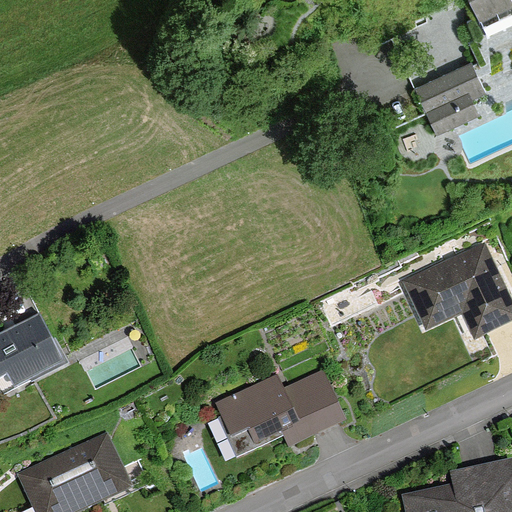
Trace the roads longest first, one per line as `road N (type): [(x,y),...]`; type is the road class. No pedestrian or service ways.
road 1 (residential): [(0,267),(81,220),(401,73)]
road 2 (residential): [(247,511),(511,390)]
